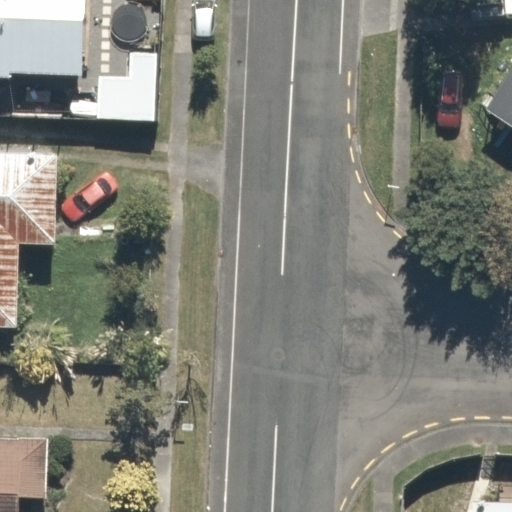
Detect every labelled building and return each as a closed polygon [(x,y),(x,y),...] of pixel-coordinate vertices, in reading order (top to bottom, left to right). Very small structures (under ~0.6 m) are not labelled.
[(88,0),(0,0),(0,79),(83,84),(88,0)] [(511,74),(488,113),(511,128),(511,74)] [(55,245),(57,162),(0,160),(0,332),(18,333),(20,244),(55,245)] [(0,511),(14,511),(15,497),(45,498),(46,438),(0,436),(0,511)] [(511,511),(511,505),(468,503),(467,511),(511,511)]
